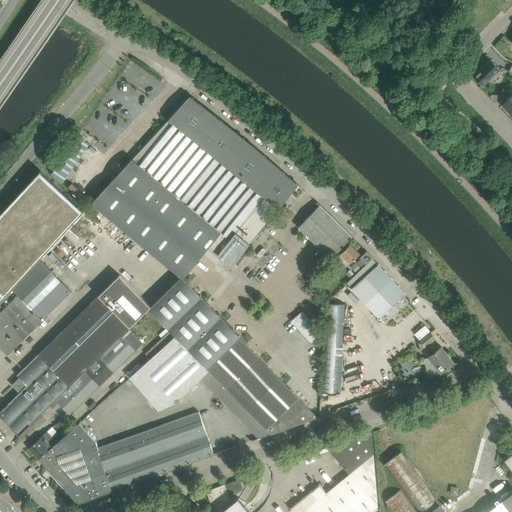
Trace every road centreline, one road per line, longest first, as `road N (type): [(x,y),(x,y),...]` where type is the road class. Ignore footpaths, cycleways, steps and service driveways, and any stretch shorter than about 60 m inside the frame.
road 1 (unclassified): [(492,377),(437,302),(333,195),(233,107),(130,35)]
road 2 (unclassified): [(123,511),(492,377)]
road 3 (unclassified): [(0,187),(130,35)]
road 4 (residential): [(511,142),(457,78),(511,13)]
